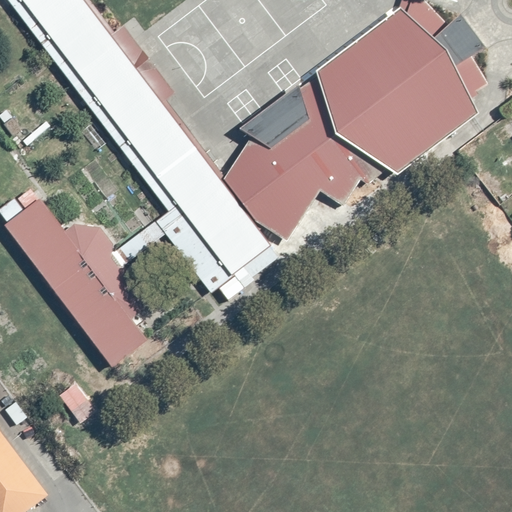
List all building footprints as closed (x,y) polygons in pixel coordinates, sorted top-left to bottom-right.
[(229,170),(99,0),(29,0),(225,256),(269,222),(243,187),(229,170)] [(249,136),(229,170),(243,187),(269,222),(287,243),(321,192),(344,207),(361,180),(369,186),(386,169),(400,177),(477,116),(470,101),(488,86),(473,59),(487,51),(458,13),(446,26),(422,0),(401,0),(398,12),(237,132),(249,136)] [(68,202),(50,177),(4,212),(107,347),(153,312),(139,294),(146,259),(106,205),(68,202)] [(511,200),(510,199),(497,209),(510,225),(511,223),(511,200)] [(95,412),(74,384),(58,396),(79,424),(95,412)] [(0,511),(0,506),(36,481),(0,431),(0,511)]
